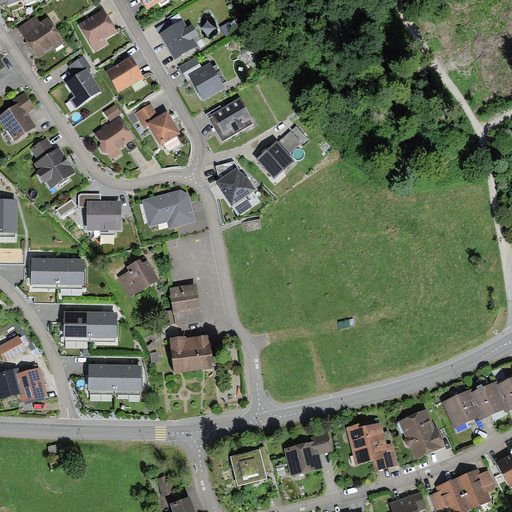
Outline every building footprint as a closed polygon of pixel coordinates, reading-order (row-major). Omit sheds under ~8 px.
[(141,0),(148,12),(167,0),(141,0)] [(78,27),(94,53),(108,45),(105,40),(117,33),(108,17),(107,18),(103,12),(89,20),(78,27)] [(36,17),(18,28),(29,44),(39,59),(52,50),(53,51),(64,45),(48,22),(42,26),(36,17)] [(156,29),(174,62),(200,48),(195,40),(200,37),(193,25),(187,28),(184,21),(173,27),(170,22),(156,29)] [(74,99),(70,101),(76,111),(104,93),(90,72),(93,70),(84,57),(69,67),(77,79),(66,86),(74,99)] [(194,86),(203,102),(223,90),(222,86),(227,83),(217,67),(213,69),(210,64),(203,69),(197,57),(180,67),(188,82),(190,80),(194,86)] [(114,70),(107,74),(119,94),(142,80),(130,60),(114,70)] [(0,93),(4,90),(0,83),(0,79),(9,74),(1,62),(0,62),(0,93)] [(35,110),(24,94),(16,100),(19,105),(0,118),(0,121),(16,143),(37,128),(28,115),(35,110)] [(221,107),(207,116),(223,143),(254,124),(240,100),(224,109),(222,110),(221,107)] [(115,107),(104,114),(111,125),(105,129),(99,134),(102,139),(98,141),(112,161),(122,154),(120,150),(135,140),(121,120),(123,118),(115,107)] [(136,111),(128,116),(133,125),(139,122),(143,130),(149,127),(160,147),(180,136),(170,119),(167,114),(158,119),(151,107),(138,114),(136,111)] [(296,127),(278,144),(289,155),(307,139),(296,127)] [(43,186),(47,183),(51,190),(75,174),(67,161),(59,149),(54,152),(47,141),(31,151),(39,162),(34,166),(38,173),(36,175),(43,186)] [(257,162),(274,181),(294,163),(277,144),(266,154),(257,162)] [(240,170),(235,163),(216,169),(219,177),(221,176),(224,180),(217,184),(222,191),(220,193),(232,209),(256,192),(247,180),(246,181),(243,176),(242,177),(238,172),(240,170)] [(174,194),(143,202),(149,228),(167,223),(169,230),(194,224),(187,196),(180,192),(174,194)] [(107,203),(101,203),(101,196),(82,195),(79,198),(79,209),(86,209),(86,233),(121,233),(121,203),(107,203)] [(71,200),(56,211),(61,219),(77,208),(71,200)] [(2,202),(0,202),(0,235),(18,236),(19,202),(2,202)] [(25,250),(0,249),(0,265),(24,265),(25,250)] [(129,271),(120,277),(131,296),(152,283),(159,279),(145,257),(127,268),(129,271)] [(48,262),(32,261),(31,287),(85,287),(85,262),(69,262),(48,262)] [(197,287),(171,290),(174,312),(163,313),(164,325),(176,324),(176,326),(201,323),(197,287)] [(81,314),(64,314),(64,340),(117,341),(118,315),(101,315),(81,314)] [(26,351),(18,337),(0,346),(0,354),(5,363),(26,351)] [(211,337),(170,342),(175,377),(215,372),(212,353),(211,337)] [(159,364),(158,353),(150,354),(151,365),(155,365),(159,364)] [(105,368),(89,367),(89,393),(141,394),(142,368),(126,368),(105,368)] [(36,368),(16,373),(23,396),(19,398),(21,406),(45,399),(44,397),(48,396),(41,370),(37,371),(36,368)] [(0,403),(19,398),(23,396),(16,373),(15,370),(0,374),(0,403)] [(460,397),(442,405),(454,431),(479,419),(481,422),(504,411),(506,415),(511,411),(511,380),(511,381),(499,386),(498,383),(486,389),(474,394),(472,391),(460,397)] [(426,411),(399,423),(406,439),(405,441),(405,443),(405,445),(407,446),(408,448),(410,448),(416,461),(446,448),(438,429),(435,430),(426,411)] [(371,423),(347,428),(355,466),(374,462),(376,472),(397,467),(392,444),(387,445),(382,425),(372,427),(371,423)] [(314,445),(285,452),(292,479),(322,471),(318,456),(332,452),(327,435),(312,439),(314,445)] [(62,444),(48,449),(51,457),(65,453),(62,444)] [(259,452),(230,458),(237,487),(266,480),(264,473),(271,471),(265,448),(258,449),(259,452)] [(511,456),(511,457),(496,465),(509,490),(511,488),(511,456)] [(439,494),(429,498),(435,511),(442,511),(447,511),(469,511),(491,503),(487,493),(496,490),(489,473),(480,477),(478,472),(465,477),(451,483),(437,489),(439,494)] [(158,481),(162,497),(173,494),(169,478),(158,481)] [(420,494),(390,505),(392,511),(419,511),(426,510),(420,494)] [(170,511),(195,511),(191,500),(169,508),(170,511)]
